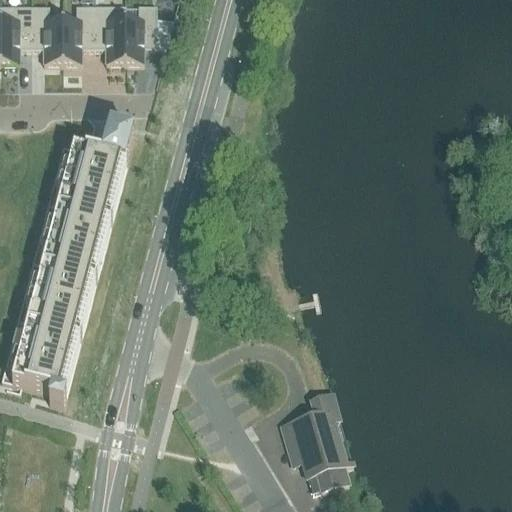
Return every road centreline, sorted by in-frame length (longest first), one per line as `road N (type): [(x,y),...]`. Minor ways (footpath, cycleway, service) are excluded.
road 1 (tertiary): [(230,0),(134,359),(103,511)]
road 2 (residential): [(0,119),(53,107),(141,105)]
road 3 (unknown): [(27,119),(26,170),(0,255)]
